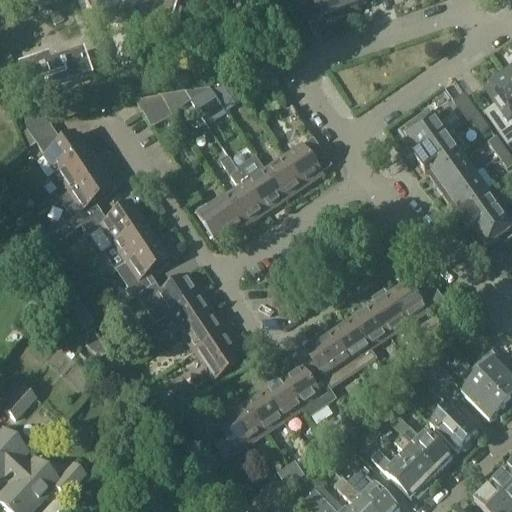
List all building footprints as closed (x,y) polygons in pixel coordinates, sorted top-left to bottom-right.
[(88,0),(86,6),(94,21),(149,38),(176,23),(183,0),(88,0)] [(327,24),(344,19),(337,0),(296,0),(297,0),(298,0),(310,0),(317,22),(325,20),(327,24)] [(364,0),(337,0),(344,19),(360,13),(359,9),(367,6),(364,0)] [(35,100),(95,80),(86,55),(53,66),(50,59),(21,69),(27,86),(30,85),(35,100)] [(511,85),(504,74),(489,84),(492,88),(485,93),(501,115),(491,123),(508,148),(511,145),(511,85)] [(246,103),(236,88),(212,91),(224,110),(227,115),(246,103)] [(212,91),(192,104),(204,122),(224,110),(212,91)] [(469,125),(472,122),(479,117),(466,98),(455,105),(469,125)] [(173,120),(163,99),(140,102),(138,104),(152,131),(173,120)] [(479,117),(472,122),(482,137),(490,132),(479,117)] [(410,153),(416,161),(416,162),(448,139),(435,120),(432,121),(430,118),(420,125),(422,128),(407,139),(414,149),(410,153)] [(39,149),(58,177),(88,157),(86,155),(91,152),(81,136),(76,139),(75,138),(63,146),(57,137),(39,149)] [(427,168),(434,177),(461,158),(448,139),(416,162),(416,161),(415,161),(422,171),(427,168)] [(498,159),(506,154),(496,141),(489,146),(498,159)] [(313,142),(284,162),(304,191),(325,177),(323,175),(333,169),(314,142),(313,142)] [(511,168),(511,163),(506,154),(498,159),(508,172),(511,168)] [(88,158),(88,157),(58,177),(71,197),(101,177),(96,170),(101,167),(93,155),(88,158)] [(461,158),(434,177),(440,186),(436,190),(442,199),(474,176),(461,158)] [(231,180),(239,175),(230,161),(221,166),(231,180)] [(265,174),(285,204),(304,191),(284,162),(265,174)] [(285,204),(265,174),(246,187),(266,217),(285,204)] [(248,229),(266,217),(246,187),(239,175),(231,180),(238,192),(228,199),(248,229)] [(474,176),(442,199),(449,207),(453,205),(460,214),(488,195),(474,176)] [(104,182),(101,177),(71,197),(62,203),(74,222),(80,218),(83,216),(96,207),(113,196),(112,194),(117,191),(109,179),(104,182)] [(488,195),(460,214),(466,224),(461,227),(469,237),(469,236),(501,213),(488,195)] [(248,229),(228,199),(208,212),(206,209),(195,216),(214,243),(224,237),(228,243),(248,229)] [(18,204),(8,210),(13,219),(24,212),(18,204)] [(80,218),(85,226),(102,215),(96,207),(83,216),(80,218)] [(102,230),(113,247),(143,227),(131,208),(107,224),(102,215),(85,226),(81,229),(88,239),(102,230)] [(469,236),(469,237),(475,245),(480,242),(487,252),(502,241),(504,245),(511,239),(511,234),(511,229),(501,213),(469,236)] [(75,233),(81,229),(85,226),(80,218),(74,222),(70,224),(75,233)] [(104,254),(116,273),(126,267),(156,247),(143,227),(113,247),(104,254)] [(132,302),(138,299),(151,290),(146,282),(169,267),(156,247),(126,267),(116,273),(129,291),(126,293),(132,302)] [(157,327),(170,319),(200,299),(186,279),(163,295),(157,286),(151,290),(138,299),(157,327)] [(60,283),(53,288),(60,297),(60,304),(63,309),(73,302),(60,283)] [(389,298),(409,328),(444,304),(431,285),(416,295),(408,285),(389,298)] [(389,298),(370,310),(390,340),(409,328),(389,298)] [(200,299),(170,319),(182,337),(212,317),(200,299)] [(372,353),(390,340),(370,310),(352,323),(372,353)] [(81,335),(94,327),(85,314),(72,322),(81,335)] [(212,317),(182,337),(195,356),(225,336),(212,317)] [(352,323),(333,335),(359,375),(378,362),(372,353),(352,323)] [(76,342),(97,365),(109,357),(93,331),(76,342)] [(316,346),(313,349),(316,354),(308,359),(318,374),(331,393),(359,375),(333,335),(327,340),(324,336),(314,342),(316,346)] [(225,336),(195,356),(215,385),(238,370),(231,360),(238,355),(225,336)] [(472,374),(511,412),(511,411),(511,365),(507,371),(491,355),(472,374)] [(452,384),(432,364),(425,372),(445,392),(452,384)] [(285,381),(284,382),(304,412),(311,423),(339,404),(331,393),(318,374),(310,380),(303,370),(296,374),(293,369),(282,376),(285,381)] [(445,392),(425,372),(417,380),(437,399),(445,392)] [(395,385),(387,374),(379,379),(387,391),(395,385)] [(501,422),(511,412),(472,374),(463,382),(469,388),(461,396),(489,425),(496,418),(501,422)] [(304,412),(284,382),(265,395),(285,425),(304,412)] [(2,413),(15,425),(36,403),(23,390),(2,413)] [(285,425),(265,395),(246,407),(266,437),(285,425)] [(246,450),(266,437),(246,407),(242,410),(239,405),(225,414),(228,419),(226,421),(230,427),(220,433),(222,437),(212,445),(225,465),(246,450)] [(449,408),(448,410),(443,405),(436,411),(441,416),(429,428),(457,457),(459,455),(464,455),(470,449),(470,444),(477,436),(449,408)] [(353,406),(344,411),(352,424),(360,419),(353,406)] [(402,422),(390,409),(382,418),(392,427),(394,430),(402,422)] [(411,432),(402,440),(438,478),(453,463),(427,437),(421,442),(411,432)] [(11,480),(18,472),(15,469),(26,456),(1,433),(0,435),(0,484),(7,476),(11,480)] [(335,438),(327,443),(333,453),(342,447),(335,438)] [(400,463),(425,489),(438,478),(402,440),(395,447),(405,458),(400,463)] [(365,456),(370,451),(363,444),(358,448),(365,456)] [(321,476),(327,469),(315,452),(307,457),(317,472),(321,476)] [(424,491),(425,489),(400,463),(393,469),(379,455),(371,463),(375,466),(411,504),(414,500),(418,504),(428,494),(424,491)] [(22,475),(18,472),(11,480),(14,483),(0,498),(0,507),(5,511),(33,511),(54,490),(64,499),(83,479),(73,469),(57,486),(33,463),(22,475)] [(296,465),(288,470),(297,483),(305,478),(296,465)] [(297,483),(288,470),(278,478),(287,490),(297,483)] [(511,511),(511,483),(505,476),(490,491),(511,511)] [(342,483),(370,511),(396,511),(374,488),(366,480),(362,483),(357,478),(347,487),(342,482),(342,483)] [(352,509),(348,511),(370,511),(342,483),(334,490),(352,509)] [(344,511),(321,487),(315,493),(316,495),(302,508),(305,511),(344,511)] [(267,488),(245,511),(268,511),(280,500),(267,488)] [(511,511),(490,491),(475,506),(480,511),(511,511)]
